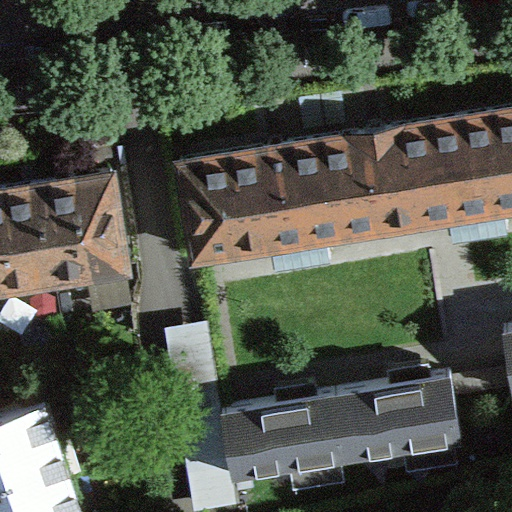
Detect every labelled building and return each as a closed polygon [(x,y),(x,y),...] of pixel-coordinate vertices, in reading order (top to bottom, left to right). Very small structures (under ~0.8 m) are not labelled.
[(511,195),(511,100),(461,108),(476,202),(511,195)] [(288,136),(303,229),(476,202),(461,108),(402,118),(288,136)] [(180,153),(195,247),(303,229),(288,136),(267,139),(180,153)] [(69,171),(41,176),(56,269),(126,258),(111,164),(69,171)] [(2,182),(0,182),(0,277),(56,269),(41,176),(2,182)] [(208,313),(166,320),(196,507),(238,500),(233,466),(222,402),(208,313)] [(460,430),(450,365),(417,371),(336,384),(346,448),(460,430)] [(233,466),(346,448),(336,384),(305,389),(222,402),(233,466)] [(0,511),(84,511),(44,392),(0,406),(0,511)]
